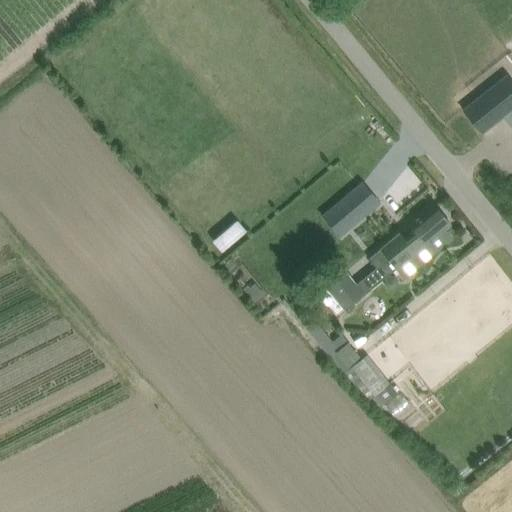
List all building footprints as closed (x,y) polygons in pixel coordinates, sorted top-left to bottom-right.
[(463,110),(481,133),(502,116),(511,127),(511,126),(511,80),(507,75),(463,110)] [(376,203),(360,185),(323,215),(339,234),(376,203)] [(344,310),(395,268),(450,223),(435,205),(410,226),(416,233),(406,241),(400,232),(368,258),(375,267),(356,283),(339,262),(318,279),(344,310)] [(256,281),(246,290),(257,303),(267,295),(256,281)] [(331,360),(341,352),(316,322),(303,325),(331,360)] [(369,399),(372,397),(379,406),(396,393),(366,354),(342,372),(369,399)]
